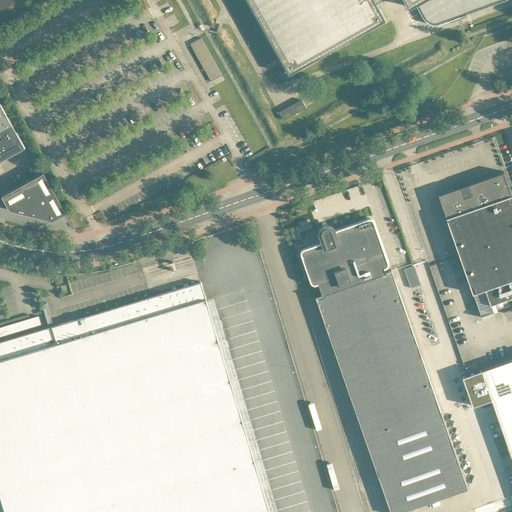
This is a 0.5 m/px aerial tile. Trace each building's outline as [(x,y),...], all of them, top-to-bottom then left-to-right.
[(248,0),(289,73),(386,19),(377,2),(380,0),(405,0),(409,6),(417,2),(425,17),(428,20),(431,22),(435,23),(440,22),(499,0),(248,0)] [(211,81),(222,75),(201,37),(190,44),(211,81)] [(284,120),(306,107),(302,99),(279,112),(284,120)] [(0,130),(12,124),(2,106),(0,106),(0,130)] [(0,130),(0,161),(25,147),(12,124),(0,130)] [(511,194),(504,171),(438,194),(473,293),(485,288),(491,304),(511,296),(511,194)] [(52,220),(66,213),(44,172),(2,195),(9,209),(52,220)] [(301,251),(301,252),(301,253),(302,253),(305,264),(311,281),(312,282),(313,283),(314,283),(315,283),(316,283),(320,282),(324,294),(343,287),(350,285),(373,277),(386,272),(384,268),(385,267),(388,266),(389,264),(389,261),(383,245),(374,220),(373,218),(371,217),(369,217),(333,230),(333,229),(332,228),(331,227),(330,226),(329,226),(328,226),(327,226),(326,226),(325,226),(324,226),(324,227),(323,228),(322,228),(322,229),(321,230),(321,231),(321,232),(321,233),(321,234),(324,242),(304,249),(303,249),(302,250),(302,251),(301,251)] [(404,269),(411,288),(421,284),(414,265),(404,269)] [(324,294),(316,297),(365,439),(390,511),(400,511),(468,489),(441,413),(438,404),(436,399),(395,280),(394,276),(388,278),(386,271),(386,272),(373,277),(350,285),(343,287),(324,294)] [(0,494),(5,511),(270,511),(201,282),(0,341),(0,494)] [(482,369),(462,376),(473,405),(492,399),(511,457),(511,358),(482,369)] [(239,365),(261,467),(270,465),(268,458),(270,456),(265,454),(272,452),(271,445),(264,447),(262,441),(268,428),(270,430),(278,422),(277,414),(282,413),(273,409),(272,405),(276,401),(268,397),(271,390),(263,392),(261,389),(264,382),(249,385),(248,383),(263,380),(262,376),(268,370),(260,372),(258,362),(257,361),(239,365)]
